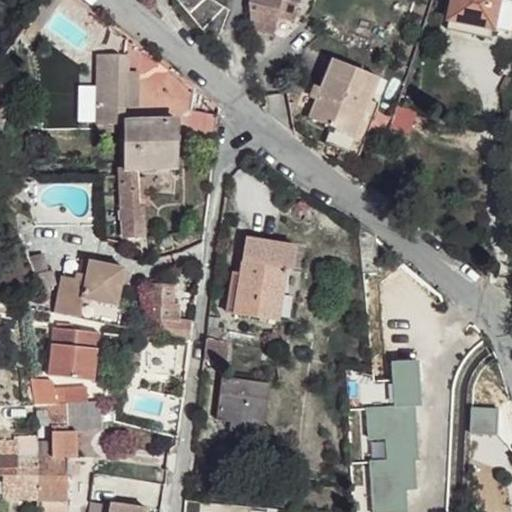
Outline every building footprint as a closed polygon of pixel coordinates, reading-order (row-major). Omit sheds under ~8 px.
[(218,0),(182,0),(221,45),(232,9),(218,0)] [(293,18),(297,0),(246,0),(246,2),(250,27),(271,33),(276,14),(293,18)] [(452,0),(449,17),(493,26),(498,4),(498,0),(452,0)] [(511,8),(511,0),(498,0),(498,4),(511,8)] [(493,26),(449,17),(447,26),(490,37),(493,26)] [(140,53),(132,62),(163,85),(165,114),(205,117),(206,113),(206,104),(188,82),(185,86),(140,53)] [(377,73),(329,54),(307,114),(355,132),(377,73)] [(101,55),(100,126),(120,127),(121,119),(125,119),(126,110),(129,110),(130,56),(125,56),(101,55)] [(409,130),(411,109),(395,107),(392,128),(409,130)] [(173,120),(125,121),(126,169),(126,171),(136,172),(173,170),(173,120)] [(126,169),(120,168),(121,233),(141,234),(140,203),(136,202),(136,172),(126,171),(126,169)] [(20,178),(0,177),(0,182),(15,195),(20,178)] [(376,237),(358,223),(363,274),(378,273),(376,237)] [(296,247),(245,239),(240,272),(239,281),(229,280),(224,311),(278,320),(286,270),(292,270),(296,247)] [(41,252),(28,256),(40,287),(55,283),(51,269),(47,270),(41,252)] [(82,258),(79,271),(87,273),(90,259),(82,258)] [(62,274),(53,311),(78,316),(83,294),(116,302),(123,266),(90,259),(87,273),(79,271),(77,270),(75,276),(62,274)] [(240,272),(230,271),(229,280),(239,281),(240,272)] [(152,317),(155,332),(189,339),(191,319),(176,317),(177,302),(171,302),(171,286),(150,285),(155,316),(152,317)] [(53,326),(47,373),(92,378),(94,363),(79,361),(82,344),(96,346),(98,332),(53,326)] [(232,344),(207,337),(204,358),(228,362),(232,344)] [(96,346),(82,344),(79,361),(94,363),(96,346)] [(270,386),(224,378),(216,416),(246,422),(263,424),(270,386)] [(67,388),(66,401),(100,401),(99,388),(67,388)] [(168,398),(163,434),(177,437),(182,399),(168,398)] [(0,473),(0,494),(34,496),(68,498),(69,456),(74,456),(72,427),(86,426),(99,422),(100,401),(66,401),(49,403),(49,431),(52,431),(51,455),(33,454),(14,456),(13,470),(0,470),(0,473)] [(497,411),(473,410),(473,436),(496,437),(497,411)] [(263,424),(246,422),(244,436),(261,439),(263,424)] [(366,511),(363,431),(350,430),(353,511),(366,511)] [(69,511),(68,498),(34,496),(35,511),(69,511)] [(146,511),(147,510),(88,500),(87,511),(146,511)]
